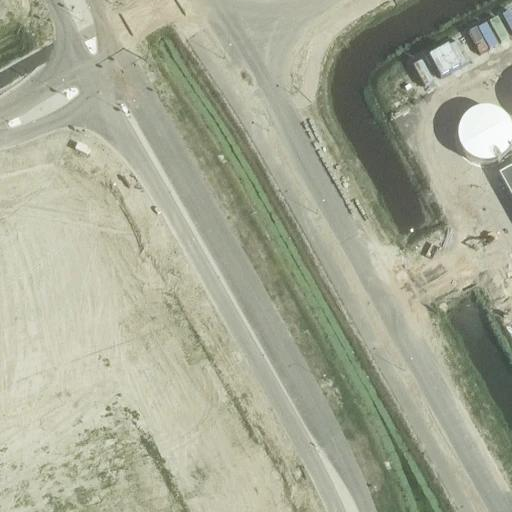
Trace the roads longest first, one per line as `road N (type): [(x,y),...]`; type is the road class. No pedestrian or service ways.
road 1 (unclassified): [(242,43),(505,511)]
road 2 (unclassified): [(362,511),(334,443),(124,65)]
road 3 (unclassified): [(101,99),(332,511)]
